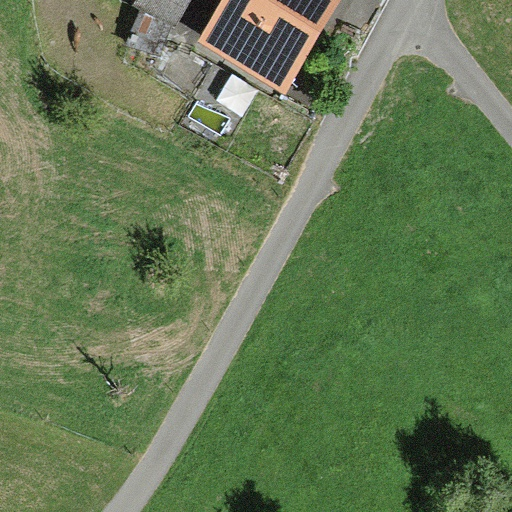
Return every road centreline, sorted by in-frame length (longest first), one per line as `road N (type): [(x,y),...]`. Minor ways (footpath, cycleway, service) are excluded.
road 1 (track): [(121,511),(242,311),(407,0)]
road 2 (track): [(408,0),(511,131)]
